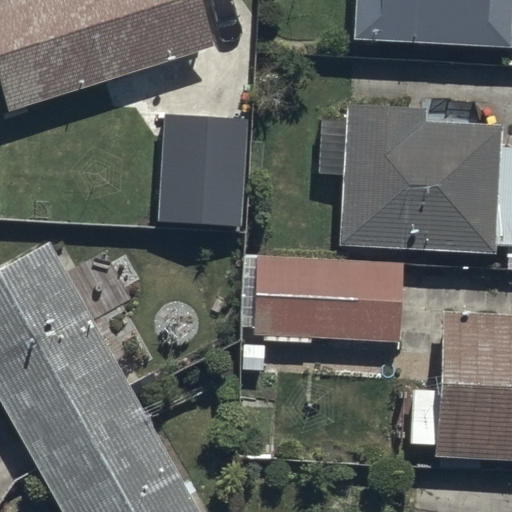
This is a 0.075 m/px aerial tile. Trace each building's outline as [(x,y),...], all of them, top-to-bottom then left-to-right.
[(196,0),(0,0),(0,73),(12,110),(210,46),(196,0)] [(511,0),(348,0),(348,31),(507,38),(508,27),(511,26),(511,0)] [(333,239),(488,246),(489,238),(511,238),(511,137),(495,136),(496,117),(474,116),(474,109),(450,108),(452,59),(352,55),(350,95),(342,95),(342,112),(317,111),(314,167),(336,168),(333,239)] [(158,109),(152,216),(237,221),(243,113),(158,109)] [(197,511),(55,239),(0,267),(0,398),(59,511),(197,511)] [(394,338),(397,257),(252,252),(251,287),(237,286),(236,322),(250,323),(250,332),(259,332),(259,337),(307,339),(307,335),(394,338)] [(511,314),(439,308),(428,442),(511,448),(511,314)] [(379,511),(326,502),(324,511),(379,511)]
